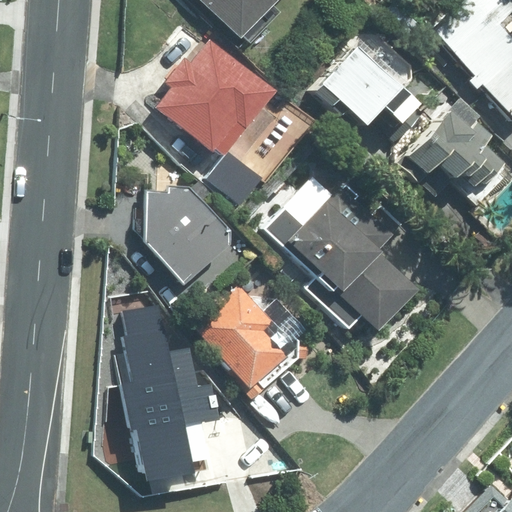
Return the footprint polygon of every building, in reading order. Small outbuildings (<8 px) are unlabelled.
[(182,0),(228,47),(277,0),(182,0)] [(402,0),(418,15),(431,0),(402,0)] [(446,0),(421,22),(508,121),(511,117),(511,51),(491,28),(511,10),(511,6),(506,0),(446,0)] [(261,95),(193,43),(131,124),(236,205),(258,177),(220,148),(261,95)] [(350,47),(314,85),(427,192),(440,179),(480,217),(511,182),(511,165),(447,104),(410,142),(372,106),(391,86),(350,47)] [(314,168),(254,230),(366,337),(398,303),(359,265),(386,237),(314,168)] [(226,244),(175,182),(139,194),(133,247),(169,291),(226,244)] [(247,274),(195,314),(252,390),(305,351),(247,274)] [(170,320),(119,359),(196,459),(247,419),(170,320)] [(511,511),(511,484),(481,511),(511,511)]
